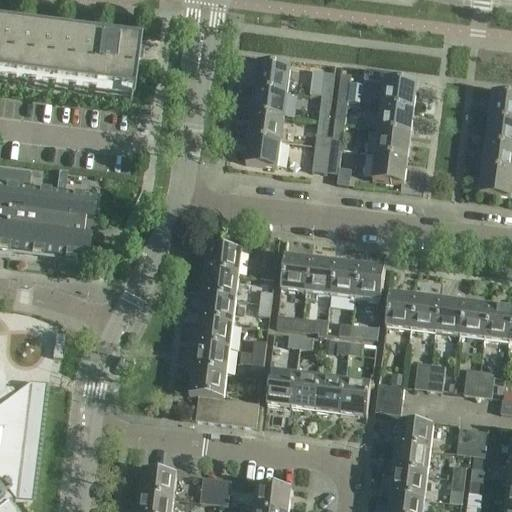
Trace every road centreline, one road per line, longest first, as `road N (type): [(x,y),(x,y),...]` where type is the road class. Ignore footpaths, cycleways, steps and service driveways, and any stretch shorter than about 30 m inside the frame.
road 1 (residential): [(511,244),(178,200)]
road 2 (residential): [(347,511),(347,479),(334,461),(89,431)]
road 3 (residential): [(178,200),(204,0)]
road 4 (residential): [(115,329),(178,200)]
road 5 (residential): [(115,329),(0,290)]
